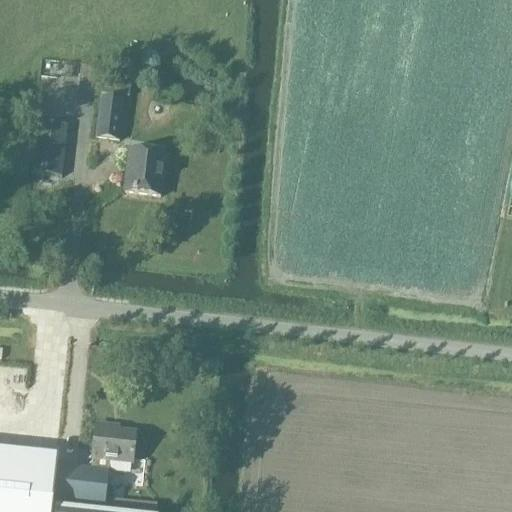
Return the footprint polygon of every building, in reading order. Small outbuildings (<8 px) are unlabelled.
[(93,141),(121,145),(127,105),(98,101),(93,141)] [(30,175),(61,179),(67,128),(36,124),(30,175)] [(133,155),(127,199),(161,204),(167,160),(133,155)] [(92,467),(91,477),(55,474),(52,507),(100,511),(105,469),(130,471),(133,441),(107,438),(107,432),(92,430),(89,467),(92,467)] [(0,511),(50,511),(56,461),(0,455),(0,511)]
